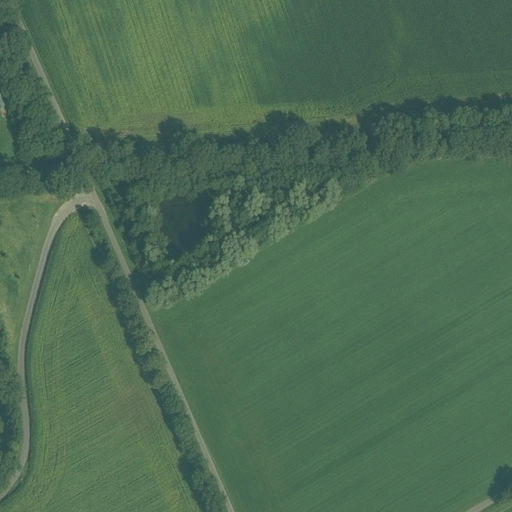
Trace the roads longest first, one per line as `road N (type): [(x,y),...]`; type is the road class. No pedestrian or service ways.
road 1 (unclassified): [(9,0),(229,511)]
road 2 (track): [(361,128),(347,138),(84,165)]
